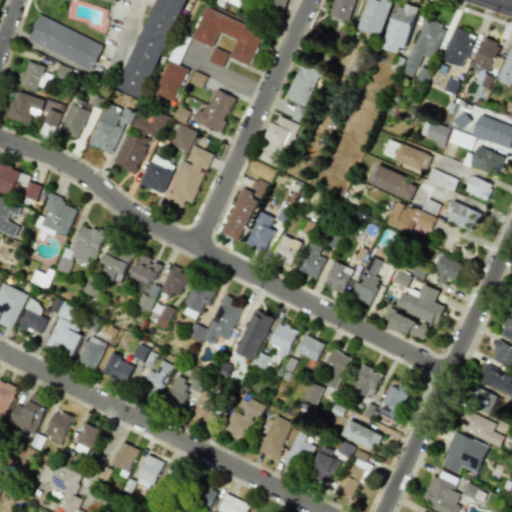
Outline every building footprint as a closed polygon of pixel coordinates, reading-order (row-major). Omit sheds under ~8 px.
[(153,0),(118,89),(143,99),(182,0),(153,0)] [(334,0),(331,16),(351,21),(355,0),(334,0)] [(388,0),(366,0),(360,30),(383,36),(391,1),(388,0)] [(396,5),(383,48),(403,54),(417,7),(406,4),(404,8),(396,5)] [(191,40),(211,47),(217,32),(236,40),(229,58),(250,66),(263,31),(203,8),(191,40)] [(103,45),(38,15),(27,40),(92,70),(103,45)] [(432,59),(447,27),(426,18),(401,72),(412,77),(422,55),(432,59)] [(440,59),(461,68),(475,35),(454,27),(440,59)] [(472,64),(489,71),(500,45),(484,38),(472,64)] [(177,65),(184,48),(174,44),(154,93),(174,102),(187,69),(177,65)] [(221,67),(227,53),(213,47),(207,61),(221,67)] [(511,85),(511,47),(498,80),(511,85)] [(44,66),(27,61),(20,86),(37,91),(44,66)] [(320,72),(300,64),(285,99),(305,107),(320,72)] [(493,78),(485,74),(480,85),(488,89),(493,78)] [(235,98),(215,89),(204,112),(197,109),(192,121),(220,133),(235,98)] [(7,119),(28,125),(32,115),(42,118),(41,122),(56,127),(61,112),(47,108),(49,101),(15,91),(7,119)] [(59,130),(77,138),(91,105),(73,97),(59,130)] [(111,154),(124,123),(129,125),(134,113),(107,102),(89,144),(111,154)] [(291,119),(303,124),(309,111),(296,105),(291,119)] [(136,117),(129,131),(144,138),(146,133),(159,138),(168,117),(157,112),(152,124),(136,117)] [(511,144),(511,126),(479,114),(471,134),(510,149),(511,144)] [(272,122),(255,157),(279,169),(299,125),(278,116),(275,123),(272,122)] [(435,146),(443,149),(450,129),(424,120),(419,135),(437,141),(435,146)] [(169,143),(187,152),(197,132),(178,123),(169,143)] [(475,136),(452,131),(449,143),(472,149),(475,136)] [(134,174),(148,142),(128,132),(113,164),(134,174)] [(425,172),(431,155),(388,139),(382,155),(425,172)] [(183,206),(185,200),(192,203),(205,171),(206,171),(213,154),(190,145),(168,200),(183,206)] [(505,158),(478,145),(469,164),(496,177),(505,158)] [(140,185),(164,193),(174,163),(151,155),(140,185)] [(0,190),(38,203),(43,187),(29,182),(31,174),(0,164),(0,190)] [(418,183),(376,165),(368,184),(410,201),(418,183)] [(457,178),(430,169),(426,182),(453,190),(457,178)] [(486,201),(493,185),(472,176),(465,191),(486,201)] [(263,183),(254,179),(250,191),(241,187),(222,234),(240,241),(263,183)] [(77,209),(63,204),(65,198),(51,193),(43,215),(39,214),(34,228),(54,236),(55,232),(67,236),(77,209)] [(0,230),(14,237),(19,226),(7,220),(11,213),(18,216),(21,208),(0,197),(0,230)] [(421,209),(436,215),(440,205),(425,199),(421,209)] [(434,217),(396,201),(387,224),(424,240),(434,217)] [(445,220),(471,231),(479,212),(453,201),(445,220)] [(268,228),(272,217),(259,211),(245,244),(264,252),(273,230),(268,228)] [(301,243),(281,235),(272,257),(291,265),(301,243)] [(318,255),(321,247),(310,242),(298,270),(317,278),(325,258),(318,255)] [(101,262),(107,265),(102,275),(121,283),(134,254),(110,243),(101,262)] [(140,288),(142,282),(152,287),(161,263),(140,255),(129,284),(140,288)] [(381,278),(375,275),(381,261),(370,256),(351,297),(369,305),(381,278)] [(447,278),(456,281),(462,264),(440,256),(436,270),(440,272),(437,281),(445,284),(447,278)] [(352,269),(333,262),(325,284),(344,291),(352,269)] [(189,274),(172,266),(160,290),(177,298),(189,274)] [(102,280),(90,275),(82,292),(95,297),(102,280)] [(182,314),(196,319),(202,304),(209,307),(215,290),(194,282),(182,314)] [(0,324),(11,330),(27,295),(2,283),(0,286),(0,314),(0,315),(0,324)] [(443,306),(434,302),(439,290),(422,283),(419,292),(406,287),(397,309),(436,324),(443,306)] [(136,306),(149,311),(155,297),(141,292),(136,306)] [(228,340),(242,302),(222,294),(205,341),(214,344),(217,336),(228,340)] [(47,319),(39,315),(43,306),(30,299),(16,328),(26,332),(28,328),(40,333),(47,319)] [(155,324),(166,329),(174,309),(164,304),(155,324)] [(428,327),(388,308),(381,323),(422,341),(428,327)] [(273,318),(254,309),(234,352),(253,360),(273,318)] [(79,326),(57,317),(46,345),(73,356),(81,335),(76,333),(79,326)] [(511,320),(509,319),(502,334),(511,339),(511,320)] [(276,355),(286,359),(298,330),(278,322),(269,344),(279,348),(276,355)] [(189,335),(199,341),(205,329),(195,323),(189,335)] [(325,344),(305,335),(297,352),(317,361),(325,344)] [(104,342),(87,336),(78,365),(96,370),(104,342)] [(490,359),(511,366),(511,346),(497,341),(490,359)] [(132,358),(146,362),(150,349),(137,344),(132,358)] [(350,355),(331,349),(319,382),(338,389),(350,355)] [(127,383),(134,364),(109,354),(101,373),(127,383)] [(155,373),(150,370),(139,393),(156,401),(173,366),(161,360),(155,373)] [(351,389),(372,398),(382,375),(372,370),(373,368),(362,363),(351,389)] [(477,381),(511,395),(511,377),(484,365),(477,381)] [(175,377),(166,399),(182,405),(190,382),(175,377)] [(0,415),(4,417),(16,387),(0,380),(0,415)] [(316,405),(324,388),(310,382),(302,399),(316,405)] [(382,402),(386,404),(381,414),(394,420),(409,387),(400,383),(397,389),(390,385),(382,402)] [(488,413),(497,397),(476,386),(468,402),(488,413)] [(206,426),(220,398),(204,390),(190,418),(206,426)] [(33,433),(49,401),(31,393),(24,408),(16,404),(7,421),(33,433)] [(233,410),(223,428),(246,440),(256,420),(258,421),(265,406),(250,398),(242,415),(233,410)] [(500,447),(504,436),(493,431),(496,422),(464,409),(456,428),(500,447)] [(54,410),(43,434),(61,442),(72,418),(54,410)] [(277,459),(292,422),(274,415),(259,451),(277,459)] [(381,435),(349,420),(342,435),(374,450),(381,435)] [(87,455),(99,430),(85,423),(73,448),(87,455)] [(305,442),(309,433),(298,429),(284,464),(302,471),(313,445),(305,442)] [(440,465),(458,472),(460,466),(477,473),(488,445),(454,432),(440,465)] [(354,448),(342,440),(336,451),(348,458),(354,448)] [(129,472),(139,449),(122,442),(112,465),(129,472)] [(335,476),(341,461),(319,451),(312,466),(335,476)] [(152,489),(162,461),(145,454),(135,483),(152,489)] [(365,484),(372,465),(352,457),(338,493),(352,499),(358,481),(365,484)] [(36,486),(61,496),(55,511),(76,511),(81,499),(74,496),(82,474),(46,460),(36,486)] [(180,470),(171,467),(167,478),(176,481),(180,470)] [(453,491),(458,478),(441,472),(438,478),(432,476),(423,498),(433,502),(431,508),(439,511),(456,511),(459,505),(456,504),(460,493),(453,491)] [(218,491),(202,483),(194,499),(210,507),(218,491)] [(476,498),(480,488),(466,483),(462,493),(476,498)] [(246,511),(250,505),(225,493),(217,510),(221,511),(246,511)]
